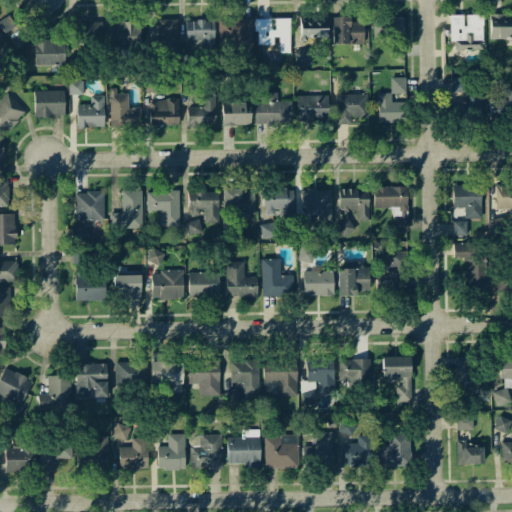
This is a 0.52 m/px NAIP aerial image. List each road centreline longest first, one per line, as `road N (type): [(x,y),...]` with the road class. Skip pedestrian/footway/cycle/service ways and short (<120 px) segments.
road 1 (residential): [(511,151),(61,161),(50,187),(52,320),(61,329),(103,330)]
road 2 (residential): [(0,502),(511,494)]
road 3 (residential): [(428,0),(438,496)]
road 4 (residential): [(511,323),(103,330)]
